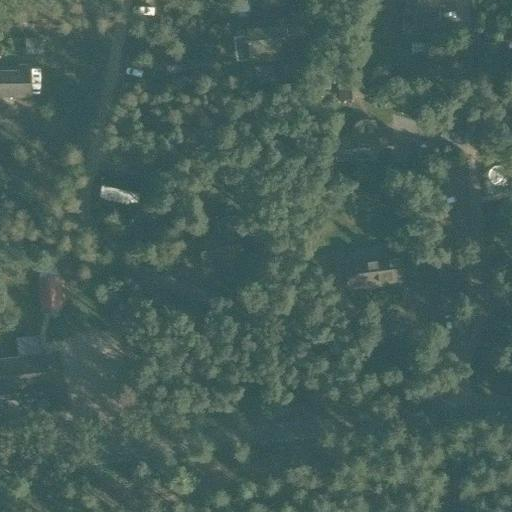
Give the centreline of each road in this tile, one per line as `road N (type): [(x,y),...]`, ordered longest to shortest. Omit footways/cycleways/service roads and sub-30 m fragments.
road 1 (unknown): [(128,0),(99,132),(103,209),(114,233),(207,290),(475,340)]
road 2 (unclassified): [(511,401),(0,458)]
road 3 (unknown): [(474,299),(456,0)]
